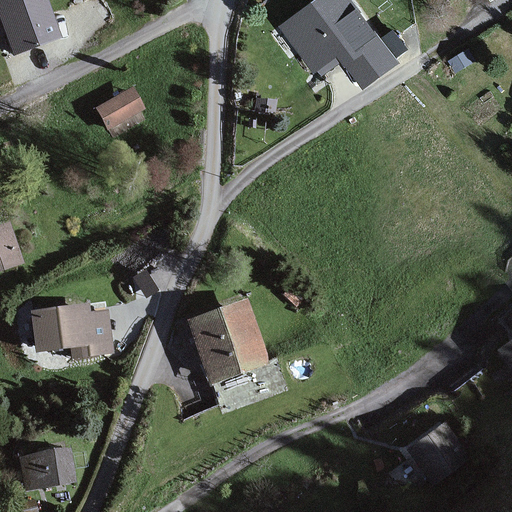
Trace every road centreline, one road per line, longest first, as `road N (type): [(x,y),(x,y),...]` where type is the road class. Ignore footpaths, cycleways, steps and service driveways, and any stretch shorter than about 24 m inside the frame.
road 1 (residential): [(220,5),(209,202),(88,511)]
road 2 (residential): [(172,511),(289,434),(367,407),(433,365),(511,291)]
road 3 (residential): [(0,110),(85,62),(220,5)]
